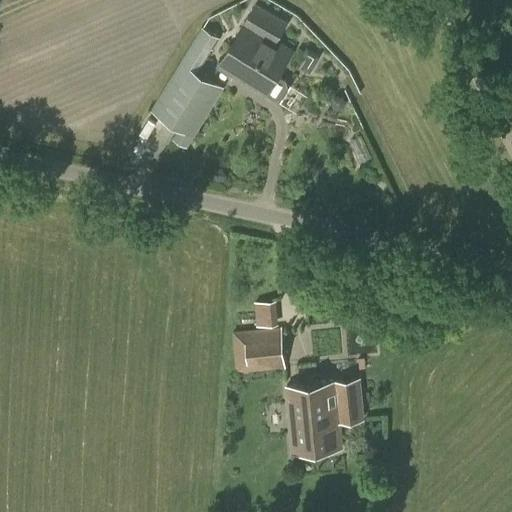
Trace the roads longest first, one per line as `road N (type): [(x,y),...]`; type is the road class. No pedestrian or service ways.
road 1 (unclassified): [(511,272),(0,156)]
road 2 (unknown): [(434,0),(511,153)]
